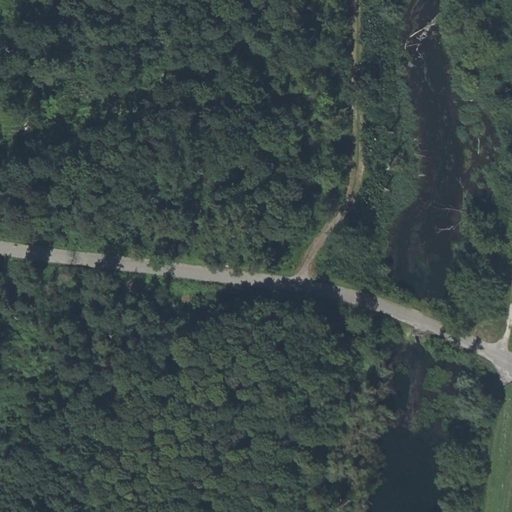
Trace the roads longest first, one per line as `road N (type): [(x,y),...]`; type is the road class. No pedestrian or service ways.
road 1 (unclassified): [(511,364),(366,300),(297,283),(0,245)]
road 2 (track): [(297,283),(352,194),(356,0)]
